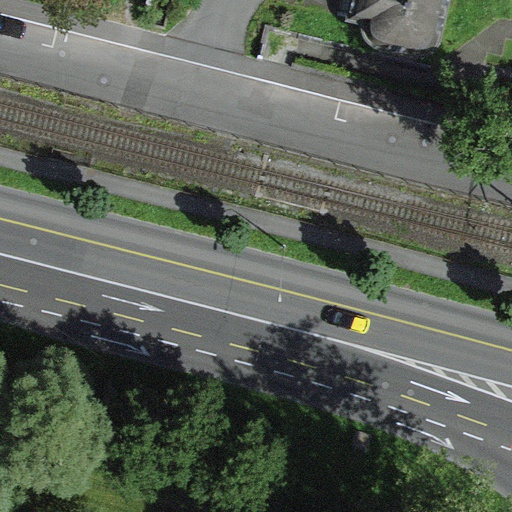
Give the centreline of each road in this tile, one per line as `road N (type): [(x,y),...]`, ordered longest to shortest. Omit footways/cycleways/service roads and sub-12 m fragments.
road 1 (primary): [(0,253),(511,394)]
road 2 (residential): [(0,45),(511,173)]
